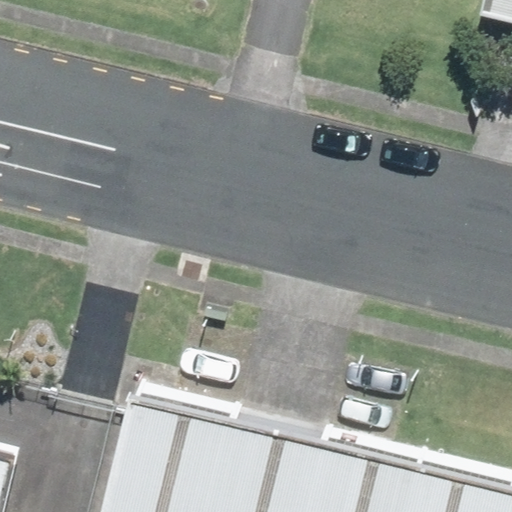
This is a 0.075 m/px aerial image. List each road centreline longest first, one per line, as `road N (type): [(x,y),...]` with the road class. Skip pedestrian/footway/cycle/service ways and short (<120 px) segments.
road 1 (unclassified): [(511,234),(0,113)]
road 2 (unknown): [(105,138),(17,511)]
